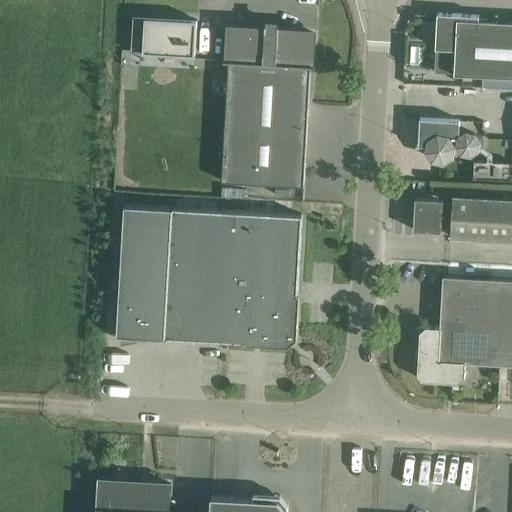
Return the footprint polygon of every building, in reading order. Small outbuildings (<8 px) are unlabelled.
[(436,38),(435,72),(454,73),(511,76),(511,20),(479,18),(479,14),(438,12),(436,38)] [(197,19),(133,16),(131,50),(195,54),(197,19)] [(265,24),(265,27),(265,29),(231,27),(229,58),(230,58),(223,181),(304,185),(313,31),(279,29),(279,25),(278,24),(278,27),(266,26),(267,24),(265,24)] [(416,145),(428,146),(428,148),(428,149),(428,151),(429,152),(430,154),(430,155),(431,156),(432,157),(434,158),(436,159),(438,160),(439,160),(442,160),(444,160),(446,159),(447,159),(448,158),(450,157),(451,155),(453,153),(454,151),(454,150),(454,147),(454,145),(458,144),(459,146),(460,148),(461,149),(463,150),(464,151),(466,152),(468,152),(470,152),(472,152),(473,151),(475,150),(476,149),(477,148),(478,147),(479,145),(479,144),(480,142),(479,140),(479,138),(479,137),(478,136),(477,134),(475,133),(473,132),(472,131),(470,131),(469,131),(467,131),(465,132),(463,132),(462,134),(460,135),(459,134),(460,119),(420,117),(419,143),(417,143),(416,145)] [(470,237),(511,239),(511,198),(453,195),(453,203),(443,203),(442,226),(451,227),(451,236),(470,237)] [(442,226),(443,203),(443,199),(415,197),(414,229),(442,231),(442,226)] [(302,214),(282,213),(125,203),(117,335),(121,335),(122,341),(145,336),(168,338),(168,336),(246,341),(246,343),(289,345),(297,338),(299,294),(298,294),(302,214)] [(466,362),(511,364),(511,278),(443,275),(440,326),(426,325),(420,330),(418,374),(423,379),(459,381),(465,376),(466,362)] [(96,511),(169,511),(171,483),(98,479),(96,511)] [(279,498),(212,495),(210,511),(283,511),(284,505),(279,498)]
